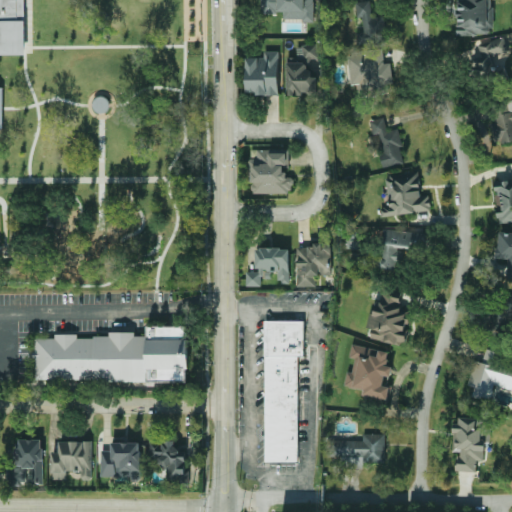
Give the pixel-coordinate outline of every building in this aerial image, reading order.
[(0,0),(0,43),(1,43),(1,49),(26,49),(26,0),(0,0)] [(314,20),(314,0),(261,0),(261,13),(284,13),(283,19),(314,20)] [(384,15),(372,16),(371,0),(355,2),(357,18),(362,18),(363,31),(357,32),(358,44),(391,41),(390,29),(385,30),(384,15)] [(457,0),(457,34),(492,34),(492,0),(457,0)] [(506,53),(506,39),(478,37),(477,50),(472,50),(471,72),(493,73),(494,52),(506,53)] [(287,94),(317,94),(317,76),(309,76),(309,57),(318,57),(317,44),(297,45),(297,57),(287,57),(287,94)] [(391,62),(384,63),(383,49),(347,53),(350,83),(359,83),(361,95),(394,92),(391,62)] [(264,57),(246,57),(247,94),(279,94),(278,51),(264,51),(264,57)] [(381,168),(405,163),(397,128),(387,130),(385,117),(371,120),(381,168)] [(250,193),(293,193),(293,177),(285,177),(285,166),(289,166),(289,149),(257,149),(257,159),(251,159),(250,193)] [(381,216),(431,210),(429,195),(421,196),(418,172),(386,176),(389,206),(380,207),(381,216)] [(511,221),(511,180),(495,181),(498,222),(511,221)] [(425,233),(383,228),(379,268),(395,270),(397,260),(405,261),(406,248),(423,250),(425,233)] [(358,249),(359,231),(347,230),(347,248),(358,249)] [(509,259),(508,277),(511,277),(511,231),(498,231),(498,258),(509,259)] [(332,275),(332,245),(297,244),(296,286),(317,286),(317,274),(332,275)] [(256,269),(277,269),(277,281),(290,281),(289,247),(255,248),(256,269)] [(246,286),(261,286),(261,271),(246,271),(246,286)] [(371,338),(404,344),(411,311),(399,308),(402,290),(379,286),(371,328),(373,328),(371,338)] [(499,333),(511,330),(508,315),(511,313),(511,296),(506,298),(509,310),(492,314),(495,327),(498,327),(499,333)] [(304,321),(304,355),(299,355),(299,462),(266,461),(267,320),(304,321)] [(94,338),(94,336),(111,336),(111,333),(136,333),(136,336),(148,336),(148,325),(188,325),(188,341),(190,341),(190,369),(188,369),(188,381),(152,381),(152,383),(94,383),(94,378),(37,378),(37,357),(35,357),(35,352),(37,352),(37,338),(57,338),(57,335),(79,335),(79,338),(94,338)] [(389,351),(352,343),(349,357),(355,358),(352,372),(347,371),(344,385),(362,389),(361,394),(389,400),(392,387),(383,385),(385,375),(391,376),(393,366),(387,364),(389,351)] [(511,389),(511,362),(506,361),(508,354),(485,348),(482,362),(474,360),(468,385),(475,386),(472,395),(489,399),(493,385),(511,389)] [(489,418),(455,417),(454,451),(457,452),(457,471),(476,471),(477,460),(484,460),(485,442),(488,442),(489,418)] [(332,440),(332,459),(341,459),(341,468),(363,468),(363,463),(385,463),(385,433),(363,433),(363,440),(332,440)] [(43,439),(20,439),(20,447),(15,447),(15,469),(7,469),(7,485),(25,485),(25,468),(32,468),(32,483),(43,483),(43,439)] [(148,460),(163,460),(163,485),(188,485),(188,451),(176,451),(176,441),(148,440),(148,460)] [(52,479),(67,479),(67,471),(81,471),(81,480),(92,479),(92,441),(59,441),(59,451),(51,451),(52,479)] [(101,476),(117,476),(117,470),(131,470),(131,480),(141,480),(140,442),(111,442),(111,450),(100,450),(101,476)]
